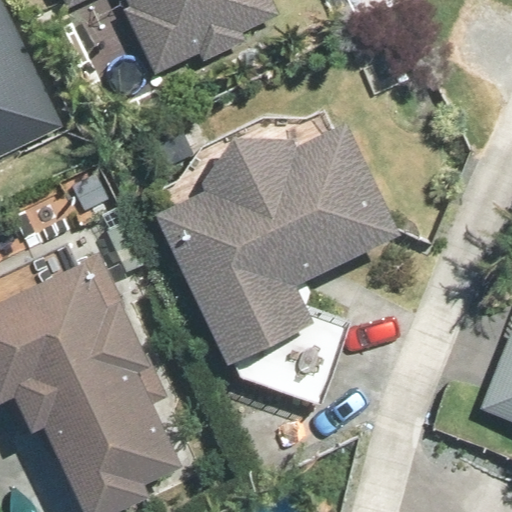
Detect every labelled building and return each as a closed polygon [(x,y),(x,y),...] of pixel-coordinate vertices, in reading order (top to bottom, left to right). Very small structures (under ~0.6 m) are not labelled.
[(0,0),(0,150),(64,120),(7,0),(0,0)] [(71,0),(73,2),(76,0),(132,0),(126,3),(157,70),(202,49),(206,56),(248,36),(245,29),(284,12),(278,0),(71,0)] [(235,128),(204,173),(210,185),(161,208),(231,359),(317,317),(299,279),(401,230),(350,120),(301,142),(296,131),(288,135),(235,128)] [(101,250),(0,294),(0,395),(19,387),(35,425),(47,419),(88,511),(94,511),(154,486),(147,473),(183,457),(157,397),(165,394),(101,250)] [(511,335),(485,405),(511,415),(511,335)]
